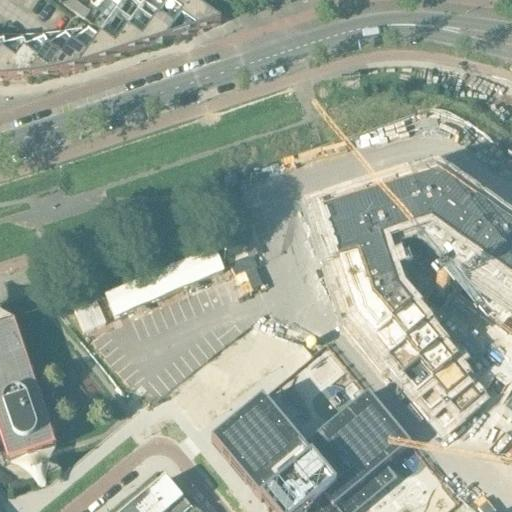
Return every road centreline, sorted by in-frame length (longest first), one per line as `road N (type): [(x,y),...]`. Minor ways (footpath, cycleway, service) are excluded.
road 1 (tertiary): [(0,147),(288,51)]
road 2 (residential): [(68,511),(163,442),(220,511)]
road 3 (tertiary): [(362,29),(511,55)]
road 4 (tertiary): [(511,33),(414,21),(362,29)]
